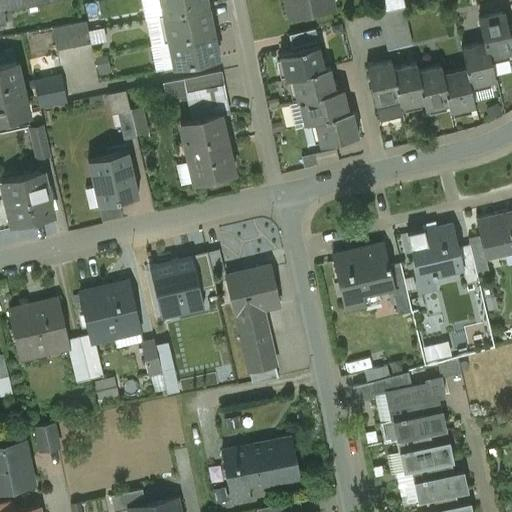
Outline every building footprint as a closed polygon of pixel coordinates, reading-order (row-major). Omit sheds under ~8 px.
[(0,0),(0,24),(6,23),(4,12),(60,0),(0,0)] [(205,0),(161,0),(165,15),(206,7),(205,0)] [(330,0),(285,0),(288,17),(332,8),(330,0)] [(402,0),(380,0),(383,11),(404,6),(402,0)] [(206,7),(165,15),(170,41),(212,32),(206,7)] [(441,66),(418,71),(416,62),(393,68),(391,60),(366,65),(375,104),(396,99),(398,107),(400,107),(421,102),(423,110),(446,104),(448,112),(474,106),(469,86),(495,80),(491,62),(489,56),(511,51),(511,48),(507,28),(504,12),(479,18),(484,42),(462,48),(466,68),(443,73),(441,66)] [(86,21),(75,23),(79,46),(91,43),(86,21)] [(75,23),(63,25),(68,48),(79,46),(75,23)] [(63,25),(52,28),(56,50),(68,48),(63,25)] [(511,26),(507,28),(511,48),(511,51),(489,56),(491,62),(508,58),(509,64),(511,63),(511,26)] [(94,43),(109,40),(107,27),(91,29),(94,43)] [(314,28),(288,34),(291,47),(317,41),(314,28)] [(212,32),(170,41),(175,67),(217,58),(212,32)] [(329,66),(323,67),(318,45),(279,54),(280,55),(281,55),(286,76),(285,76),(285,79),(293,77),(298,98),(291,100),(296,125),(314,121),(319,144),(357,135),(352,110),(346,111),(340,88),(335,90),(329,66)] [(15,60),(0,63),(0,119),(28,113),(15,60)] [(221,70),(184,78),(186,92),(223,84),(221,70)] [(61,75),(33,80),(39,108),(67,102),(61,75)] [(184,78),(163,82),(166,99),(187,95),(186,92),(184,78)] [(223,84),(186,92),(187,95),(192,119),(220,113),(220,114),(229,112),(223,84)] [(125,90),(105,94),(110,114),(115,112),(129,108),(125,90)] [(396,99),(375,104),(378,116),(401,110),(400,107),(398,107),(396,99)] [(140,106),(129,108),(135,133),(146,131),(140,106)] [(129,108),(115,112),(121,138),(136,134),(135,133),(129,108)] [(192,119),(180,122),(189,160),(194,159),(199,179),(194,180),(194,182),(234,173),(220,114),(220,113),(192,119)] [(42,124),(30,128),(37,158),(50,155),(42,124)] [(336,148),(314,153),(317,164),(339,159),(336,148)] [(127,150),(87,159),(94,189),(98,188),(101,202),(97,203),(98,204),(118,200),(138,195),(127,150)] [(189,160),(176,164),(181,183),(194,180),(199,179),(194,159),(189,160)] [(41,172),(1,181),(6,202),(0,203),(0,227),(51,215),(41,172)] [(118,200),(98,204),(101,219),(121,214),(118,200)] [(511,212),(494,216),(493,214),(476,218),(484,250),(511,242),(511,212)] [(453,225),(425,232),(425,228),(408,232),(418,274),(459,265),(462,264),(458,246),(453,222),(452,222),(453,225)] [(385,241),(359,248),(360,251),(334,257),(346,306),(365,302),(363,293),(379,289),(395,285),(390,264),(385,241)] [(469,243),(458,246),(462,264),(459,265),(463,283),(478,279),(469,243)] [(218,248),(207,251),(212,273),(223,270),(218,248)] [(400,261),(390,264),(395,285),(379,289),(380,294),(394,290),(394,294),(407,291),(400,261)] [(198,264),(153,275),(161,308),(187,302),(188,308),(208,303),(198,264)] [(270,265),(225,276),(235,315),(236,315),(249,371),(275,365),(262,308),(279,304),(270,265)] [(148,269),(138,271),(142,292),(153,289),(148,269)] [(128,281),(80,293),(89,333),(91,339),(94,339),(113,334),(111,328),(138,322),(128,281)] [(379,289),(363,293),(365,302),(365,304),(381,300),(380,294),(379,289)] [(407,291),(394,294),(398,314),(411,311),(407,291)] [(58,298),(8,309),(19,356),(68,345),(66,340),(67,340),(67,338),(58,298)] [(91,339),(89,333),(79,335),(89,378),(102,375),(94,339),(91,339)] [(79,335),(67,338),(67,340),(66,340),(68,345),(76,381),(89,378),(79,335)] [(161,369),(154,339),(141,343),(148,372),(161,369)] [(425,361),(455,356),(452,340),(422,345),(425,361)] [(386,364),(363,371),(366,382),(390,376),(386,364)] [(275,365),(249,371),(252,382),(278,377),(275,365)] [(428,381),(388,389),(392,406),(424,399),(424,400),(446,396),(441,375),(427,378),(428,381)] [(424,399),(392,406),(399,438),(431,432),(445,428),(441,410),(427,413),(424,400),(424,399)] [(52,422),(35,426),(40,449),(57,446),(52,422)] [(431,432),(399,438),(405,470),(420,466),(445,461),(452,460),(448,441),(433,443),(431,432)] [(293,437),(222,451),(234,505),(252,502),(250,490),(251,490),(250,487),(301,477),(293,437)] [(24,440),(0,445),(0,490),(33,483),(24,440)] [(445,461),(420,466),(423,478),(414,481),(418,500),(452,492),(465,490),(461,471),(448,473),(445,461)] [(142,488),(110,495),(114,511),(129,509),(135,507),(135,506),(145,504),(142,488)] [(452,492),(427,498),(430,510),(421,511),(469,511),(467,502),(455,504),(452,492)] [(145,504),(135,506),(135,507),(129,509),(129,511),(179,511),(176,498),(145,504)] [(12,511),(10,500),(0,502),(0,511),(12,511)] [(293,511),(291,501),(256,508),(256,511),(293,511)]
